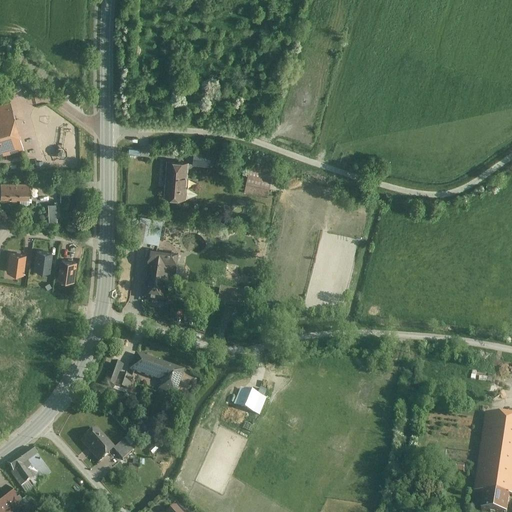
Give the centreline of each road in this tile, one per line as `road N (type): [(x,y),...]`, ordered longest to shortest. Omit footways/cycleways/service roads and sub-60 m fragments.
road 1 (track): [(107,131),(238,137),(434,197),(460,193),(511,157)]
road 2 (unclassified): [(100,315),(232,350),(330,334),(511,349)]
road 3 (secondary): [(110,0),(107,131)]
road 4 (residential): [(107,131),(0,66)]
road 5 (secondary): [(100,315),(75,379),(43,422)]
road 6 (residential): [(0,251),(7,232),(107,243)]
